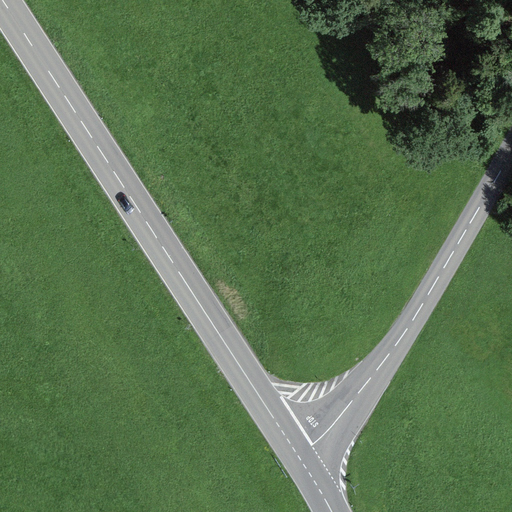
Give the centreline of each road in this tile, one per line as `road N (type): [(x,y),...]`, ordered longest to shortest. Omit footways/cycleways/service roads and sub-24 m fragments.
road 1 (secondary): [(299,459),(0,1)]
road 2 (tertiary): [(511,155),(381,370),(299,459)]
